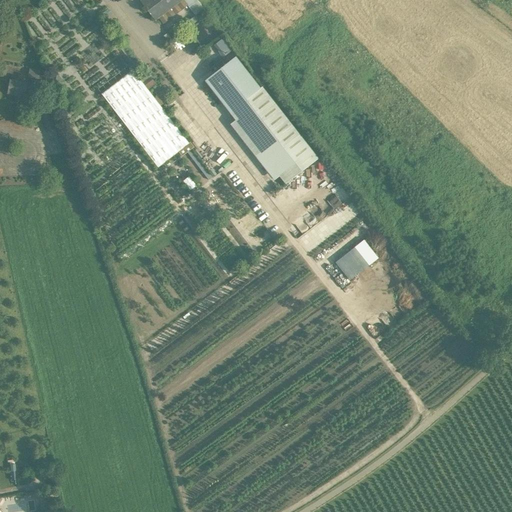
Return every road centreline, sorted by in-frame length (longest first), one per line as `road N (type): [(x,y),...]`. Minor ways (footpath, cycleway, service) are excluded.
road 1 (unknown): [(112,0),(166,61),(430,422)]
road 2 (unclassified): [(304,511),(430,422),(511,346)]
